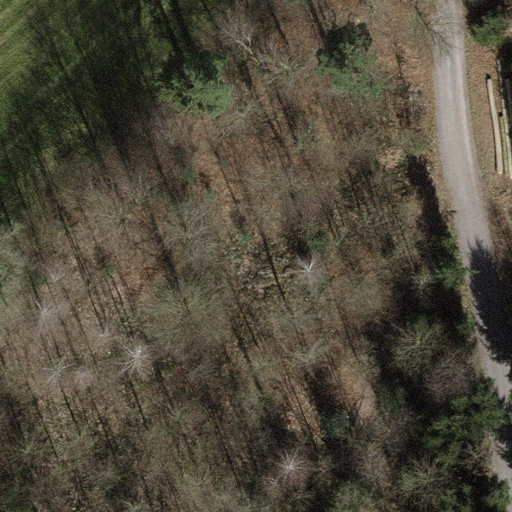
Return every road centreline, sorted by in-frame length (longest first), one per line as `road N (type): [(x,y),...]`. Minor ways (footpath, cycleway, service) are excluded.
road 1 (track): [(510,511),(502,392),(450,120),(444,0)]
road 2 (track): [(450,120),(370,385),(309,511)]
